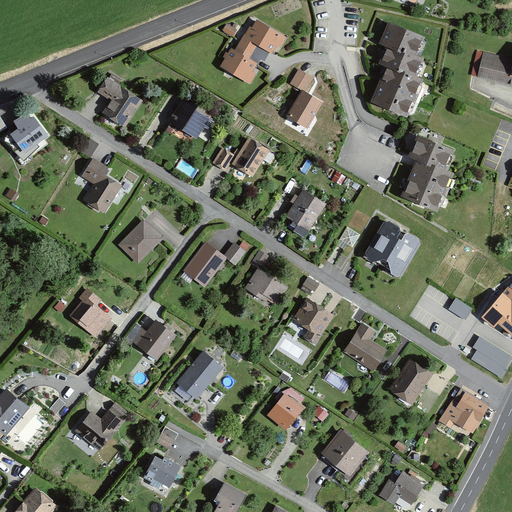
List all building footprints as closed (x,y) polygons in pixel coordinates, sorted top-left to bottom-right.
[(287,36),(259,20),(254,29),(252,28),(248,34),(246,33),(237,49),(232,47),(229,52),(227,51),(223,58),(225,60),(220,68),(252,86),(258,74),(255,71),(262,59),(265,61),(271,51),(274,53),(278,44),(282,46),(287,36)] [(424,41),(388,25),(380,44),(387,48),(415,61),(424,41)] [(238,30),(229,26),(225,32),(235,37),(238,30)] [(423,64),(415,61),(387,48),(379,63),(387,67),(416,80),(423,64)] [(511,59),(478,51),(471,75),(511,85),(511,59)] [(304,62),(294,78),(309,88),(319,73),(304,62)] [(424,83),(416,80),(387,67),(372,102),(408,118),(424,83)] [(143,99),(109,77),(99,92),(111,99),(103,112),(126,127),(143,99)] [(303,89),(287,115),(309,128),(325,102),(303,89)] [(211,115),(185,98),(171,120),(197,137),(211,115)] [(35,116),(10,133),(26,156),(38,148),(35,144),(48,135),(35,116)] [(454,149),(420,136),(412,155),(419,157),(446,169),(454,149)] [(83,151),(92,156),(98,142),(90,138),(83,151)] [(270,150),(251,138),(234,164),(253,176),(270,150)] [(214,163),(227,168),(234,151),(221,146),(214,163)] [(113,170),(93,157),(80,177),(92,185),(84,199),(107,213),(124,185),(109,176),(113,170)] [(455,173),(446,169),(419,157),(409,180),(445,195),(455,173)] [(437,213),(445,195),(409,180),(401,197),(437,213)] [(328,204),(303,189),(282,222),(307,238),(328,204)] [(165,237),(143,217),(118,243),(139,263),(165,237)] [(422,240),(387,219),(365,254),(401,275),(422,240)] [(238,238),(225,254),(229,257),(237,263),(250,248),(238,238)] [(225,254),(207,240),(184,269),(206,286),(229,257),(225,254)] [(261,248),(253,261),(260,265),(262,267),(270,254),(261,248)] [(262,267),(260,265),(248,285),(269,298),(272,294),(279,298),(288,283),(262,267)] [(320,283),(309,277),(304,285),(316,291),(320,283)] [(486,300),(478,317),(493,329),(497,323),(511,336),(511,278),(486,300)] [(87,290),(83,296),(85,298),(73,312),(98,333),(109,319),(94,306),(99,300),(87,290)] [(336,312),(308,295),(293,318),(310,328),(305,336),(317,343),(336,312)] [(456,298),(448,309),(465,321),(473,309),(456,298)] [(155,318),(147,330),(144,327),(134,341),(159,359),(177,333),(155,318)] [(377,329),(363,320),(344,350),(376,370),(390,349),(372,337),(377,329)] [(511,357),(479,336),(472,347),(477,350),(472,359),(500,377),(511,357)] [(225,365),(204,348),(177,382),(198,398),(225,365)] [(435,373),(411,357),(390,388),(414,404),(435,373)] [(7,387),(2,383),(0,385),(0,428),(7,435),(32,404),(8,386),(7,387)] [(492,404),(461,386),(440,421),(452,428),(454,425),(467,433),(469,429),(474,433),(492,404)] [(305,406),(286,391),(268,415),(288,430),(305,406)] [(59,398),(50,410),(57,415),(66,403),(59,398)] [(117,399),(102,418),(92,410),(76,431),(100,450),(131,411),(117,399)] [(329,414),(317,407),(313,413),(324,421),(329,414)] [(180,433),(166,426),(157,443),(171,450),(180,433)] [(371,451),(342,429),(323,452),(352,475),(371,451)] [(166,454),(164,457),(156,453),(144,476),(153,481),(151,485),(159,489),(163,482),(171,486),(183,464),(166,454)] [(397,483),(389,479),(380,494),(396,504),(397,502),(409,509),(412,503),(414,504),(425,484),(404,471),(397,483)] [(238,511),(249,493),(226,480),(217,497),(222,499),(214,511),(238,511)] [(42,490),(36,487),(14,511),(54,511),(60,505),(54,500),(42,490)]
